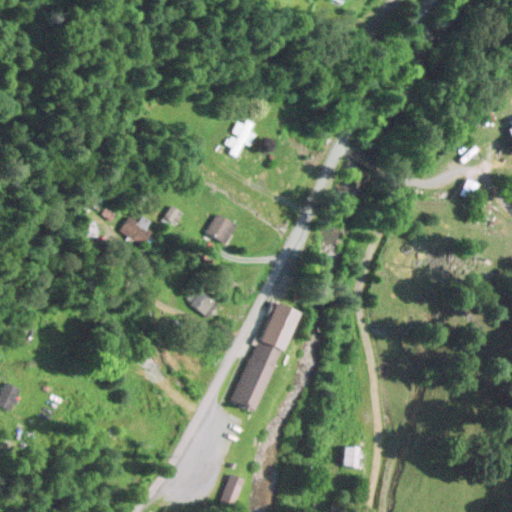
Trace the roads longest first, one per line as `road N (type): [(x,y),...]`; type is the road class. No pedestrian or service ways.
road 1 (residential): [(94,511),(147,441),(304,137),(326,137),(358,72),(409,0)]
road 2 (residential): [(383,511),(391,479),(380,256),(413,191),(440,186),(511,109)]
